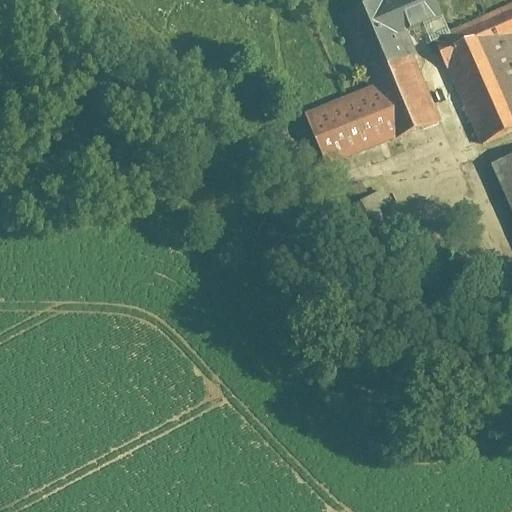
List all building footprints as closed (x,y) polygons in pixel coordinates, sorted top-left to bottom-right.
[(434,0),(388,0),(340,20),(371,94),(303,122),(325,173),(436,127),(410,63),(415,61),(405,37),(417,32),(424,48),(450,37),(443,21),(434,0)] [(511,17),(435,50),(478,150),(511,135),(511,17)] [(511,161),(490,171),(511,223),(511,161)] [(418,253),(384,198),(341,225),(376,280),(418,253)] [(253,241),(257,262),(267,274),(287,280),(302,277),(316,267),(322,255),(322,238),(315,223),(297,211),(283,210),(261,222),(253,241)]
